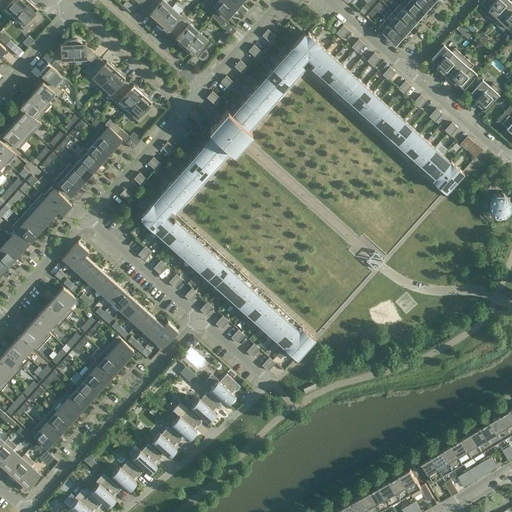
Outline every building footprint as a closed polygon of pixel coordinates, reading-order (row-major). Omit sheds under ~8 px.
[(2,0),(0,3),(0,7),(3,10),(6,8),(14,15),(27,0),(2,0)] [(35,4),(30,0),(27,0),(14,15),(22,23),(20,25),(25,30),(34,21),(36,22),(38,22),(40,21),(41,19),(42,17),(42,15),(40,13),(36,9),(37,8),(34,5),(35,4)] [(135,0),(145,8),(152,0),(135,0)] [(152,0),(145,8),(149,12),(148,14),(151,17),(151,18),(156,23),(171,7),(163,0),(152,0)] [(233,8),(224,0),(211,0),(210,2),(226,16),(233,8)] [(400,2),(400,3),(416,17),(423,9),(413,0),(408,0),(404,5),(400,2)] [(429,0),(413,0),(423,9),(431,1),(429,0)] [(484,14),(494,22),(510,3),(506,0),(482,0),(480,3),(488,10),(484,14)] [(366,11),(371,5),(367,2),(362,7),(366,11)] [(382,5),(378,2),(373,7),(377,11),(382,5)] [(416,17),(400,3),(393,11),(409,25),(416,17)] [(511,5),(510,3),(494,22),(503,30),(506,27),(511,31),(511,5)] [(171,7),(156,23),(162,28),(163,27),(166,31),(168,29),(172,33),(187,16),(182,12),(179,14),(171,7)] [(372,17),(377,11),(373,7),(368,13),(372,17)] [(221,24),(225,20),(215,11),(211,16),(221,24)] [(393,11),(386,19),(402,33),(409,25),(393,11)] [(187,16),(172,33),(176,36),(175,38),(178,41),(177,42),(183,47),(198,31),(190,23),(192,21),(187,16)] [(402,33),(386,19),(378,27),(394,41),(402,33)] [(343,24),(336,32),(339,34),(346,27),(343,24)] [(346,27),(339,34),(342,37),(349,30),(346,27)] [(275,35),(268,28),(265,31),(273,38),(275,35)] [(0,30),(0,38),(5,44),(10,39),(0,31),(0,30)] [(198,31),(183,47),(189,52),(190,51),(193,55),(195,53),(199,57),(201,58),(203,58),(205,57),(207,56),(207,53),(207,51),(206,50),(214,40),(208,36),(206,38),(198,31)] [(273,38),(265,31),(262,35),(270,42),(273,38)] [(28,46),(34,39),(28,34),(22,41),(28,46)] [(54,60),(51,64),(60,72),(64,68),(58,63),(61,59),(74,59),(73,38),(72,38),(69,38),(67,39),(64,41),(63,43),(60,43),(61,48),(58,49),(51,57),(54,60)] [(76,38),(73,38),(74,59),(86,58),(89,61),(87,63),(92,67),(100,58),(88,47),(85,47),(85,41),(83,42),(81,40),(79,39),(76,38)] [(293,45),(287,51),(303,65),(300,62),(307,55),(306,38),(301,38),(295,45),(293,43),(292,44),(293,45)] [(310,38),(306,38),(307,55),(314,61),(311,64),(312,65),(326,49),(320,44),(320,43),(319,42),(317,44),(310,38)] [(358,38),(352,46),(355,48),(361,41),(358,38)] [(361,41),(355,48),(358,51),(365,44),(361,41)] [(262,51),(254,44),(251,47),(259,54),(262,51)] [(443,44),(431,58),(434,60),(433,62),(447,74),(463,56),(454,47),(451,51),(443,44)] [(259,54),(251,47),(248,50),(256,57),(259,54)] [(326,49),(312,65),(320,72),(334,56),(326,49)] [(303,65),(287,51),(280,59),(296,73),(303,65)] [(374,51),(367,59),(370,62),(377,54),(374,51)] [(377,54),(370,62),(373,65),(380,58),(377,54)] [(334,56),(320,72),(327,79),(341,63),(334,56)] [(473,64),(463,56),(447,74),(461,86),(462,85),(465,88),(477,74),(470,68),(473,64)] [(92,67),(85,74),(91,79),(93,77),(101,84),(116,68),(110,62),(110,63),(106,60),(105,62),(100,58),(92,67)] [(248,66),(240,59),(237,62),(245,69),(248,66)] [(296,73),(280,59),(273,67),(289,81),(296,73)] [(60,88),(68,79),(60,72),(51,64),(50,64),(47,61),(42,67),(42,68),(39,71),(41,73),(37,77),(42,81),(47,85),(51,81),(55,85),(59,89),(60,88)] [(245,69),(237,62),(234,66),(242,73),(245,69)] [(341,63),(327,79),(335,86),(349,70),(341,63)] [(389,66),(383,73),(386,76),(392,68),(389,66)] [(289,81),(273,67),(266,75),(282,89),(289,81)] [(116,68),(101,84),(110,92),(107,94),(113,99),(127,82),(123,78),(125,77),(121,74),(122,73),(116,68)] [(392,68),(386,76),(389,79),(396,71),(392,68)] [(349,70),(335,86),(343,93),(357,77),(349,70)] [(234,82),(226,75),(223,78),(224,78),(231,85),(234,82)] [(282,89),(266,75),(259,82),(275,96),(282,89)] [(357,77),(343,93),(351,100),(365,84),(357,77)] [(231,85),(224,78),(223,78),(220,81),(228,88),(231,85)] [(482,79),(470,92),(473,95),(472,97),(486,109),(502,91),(493,82),(490,86),(482,79)] [(405,80),(398,87),(401,90),(408,82),(405,80)] [(63,90),(60,88),(59,89),(55,85),(51,81),(47,85),(42,81),(35,89),(51,104),(51,103),(48,100),(54,93),(58,96),(63,90)] [(126,111),(143,92),(137,86),(137,87),(133,84),(132,86),(127,82),(113,99),(126,111)] [(275,96),(259,82),(252,90),(268,104),(275,96)] [(408,82),(401,90),(404,93),(411,85),(408,82)] [(365,84),(351,100),(358,106),(372,91),(365,84)] [(51,104),(35,89),(28,97),(44,112),(51,104)] [(268,104),(252,90),(245,98),(261,112),(268,104)] [(220,97),(212,91),(210,94),(217,100),(220,97)] [(372,91),(358,106),(366,113),(380,98),(372,91)] [(156,112),(156,110),(156,108),(155,106),(150,102),(152,101),(148,98),(149,97),(143,92),(126,111),(140,123),(148,114),(150,115),(152,115),(154,114),(156,112)] [(217,100),(210,94),(207,97),(214,104),(217,100)] [(420,94),(414,101),(417,104),(423,96),(420,94)] [(423,96),(417,104),(420,107),(427,99),(423,96)] [(44,112),(28,97),(20,105),(25,109),(37,120),(37,119),(44,112)] [(261,112),(245,98),(238,106),(254,120),(261,112)] [(380,98),(366,113),(374,120),(388,105),(380,98)] [(388,105),(374,120),(382,127),(396,112),(388,105)] [(254,120),(238,106),(232,113),(247,127),(254,120)] [(436,107),(429,115),(432,118),(439,110),(436,107)] [(25,109),(18,117),(34,132),(41,123),(37,119),(37,120),(25,109)] [(247,127),(232,113),(227,109),(221,116),(222,117),(224,114),(243,132),(247,127)] [(203,117),(195,110),(192,113),(200,120),(203,117)] [(439,110),(432,118),(435,121),(442,113),(439,110)] [(396,112),(382,127),(389,134),(403,119),(396,112)] [(200,120),(192,113),(189,116),(197,123),(200,120)] [(511,113),(510,115),(508,114),(501,122),(511,132),(511,113)] [(73,123),(78,117),(74,114),(69,120),(73,123)] [(222,117),(221,116),(218,119),(216,122),(214,125),(234,142),(239,137),(243,132),(224,114),(222,117)] [(95,126),(101,120),(97,116),(91,123),(95,126)] [(34,132),(18,117),(11,125),(27,140),(34,132)] [(117,133),(121,128),(109,118),(104,123),(108,126),(101,134),(114,145),(121,137),(117,133)] [(79,129),(85,123),(80,119),(75,125),(79,129)] [(403,119),(389,134),(397,141),(411,126),(403,119)] [(67,129),(73,123),(69,120),(63,126),(67,129)] [(451,121),(445,129),(448,132),(454,124),(451,121)] [(234,142),(214,125),(216,122),(209,129),(214,133),(230,147),(234,142)] [(454,124),(448,132),(451,134),(458,127),(454,124)] [(27,140),(11,125),(3,134),(19,148),(27,140)] [(74,135),(79,129),(75,125),(70,131),(74,135)] [(189,132),(181,125),(178,128),(186,135),(189,132)] [(411,126),(397,141),(405,148),(419,133),(411,126)] [(126,142),(130,137),(121,128),(117,133),(121,137),(126,142)] [(186,135),(178,128),(175,132),(183,139),(186,135)] [(58,139),(64,133),(60,130),(54,136),(58,139)] [(214,133),(207,140),(223,154),(230,147),(214,133)] [(419,133),(405,148),(413,155),(427,139),(419,133)] [(114,145),(101,134),(94,142),(106,153),(114,145)] [(65,145),(70,139),(66,135),(61,141),(65,145)] [(467,135),(460,143),(463,145),(470,138),(467,135)] [(53,145),(58,139),(54,136),(49,142),(53,145)] [(470,138),(463,145),(466,148),(473,141),(470,138)] [(16,153),(0,139),(0,155),(8,163),(16,153)] [(427,139),(413,155),(420,162),(434,146),(427,139)] [(223,154),(207,140),(200,148),(216,162),(223,154)] [(59,151),(65,145),(61,141),(55,147),(59,151)] [(175,148),(167,141),(164,144),(172,151),(175,148)] [(106,153),(94,142),(87,150),(84,146),(83,147),(99,161),(106,153)] [(172,151),(164,144),(161,147),(169,154),(172,151)] [(44,155),(49,149),(45,146),(40,152),(44,155)] [(434,146),(420,162),(428,169),(442,153),(434,146)] [(99,161),(83,147),(76,155),(92,169),(99,161)] [(216,162),(200,148),(193,156),(209,170),(216,162)] [(50,161),(56,155),(52,151),(46,157),(50,161)] [(39,161),(44,155),(40,152),(35,158),(39,161)] [(442,153),(428,169),(436,176),(451,159),(450,159),(449,160),(442,153)] [(92,169),(76,155),(79,158),(72,166),(85,177),(92,169)] [(153,156),(150,159),(158,166),(161,163),(153,156)] [(209,170),(193,156),(187,164),(202,178),(209,170)] [(45,167),(50,161),(46,157),(41,163),(45,167)] [(158,166),(150,159),(147,163),(155,170),(158,166)] [(451,159),(436,176),(448,187),(463,170),(462,169),(461,170),(462,170),(460,172),(449,162),(451,160),(451,159)] [(85,177),(72,166),(69,163),(61,171),(78,185),(85,177)] [(202,178),(187,164),(180,172),(195,186),(202,178)] [(19,173),(24,178),(29,172),(24,167),(19,173)] [(78,185),(61,171),(54,179),(70,194),(78,185)] [(139,172),(136,175),(144,182),(147,179),(139,172)] [(195,186),(180,172),(173,179),(188,193),(195,186)] [(37,179),(31,174),(26,180),(32,185),(37,179)] [(144,182),(136,175),(134,178),(142,185),(144,182)] [(188,193),(173,179),(166,187),(181,201),(188,193)] [(23,183),(19,188),(23,191),(27,187),(23,183)] [(14,189),(10,185),(6,190),(10,194),(14,189)] [(71,203),(51,185),(43,194),(42,193),(41,193),(63,212),(71,203)] [(120,193),(124,198),(129,191),(125,187),(120,193)] [(181,201),(166,187),(159,195),(174,209),(181,201)] [(10,194),(6,190),(1,195),(5,198),(10,194)] [(20,195),(16,191),(12,196),(16,199),(20,195)] [(124,198),(128,201),(133,195),(129,191),(124,198)] [(63,212),(41,193),(34,201),(51,216),(58,209),(62,213),(63,212)] [(504,213),(509,206),(509,198),(503,193),(494,193),(489,199),(489,208),(495,213),(504,213)] [(174,209),(159,195),(153,201),(152,200),(151,202),(153,204),(147,211),(147,215),(165,214),(171,207),(174,209)] [(12,204),(16,199),(12,196),(8,201),(12,204)] [(51,216),(34,201),(27,209),(44,224),(51,216)] [(44,224),(27,209),(20,217),(37,232),(44,224)] [(171,220),(165,214),(147,215),(148,220),(155,226),(153,228),(154,229),(155,228),(161,234),(175,218),(174,217),(171,220)] [(37,232),(20,217),(12,225),(29,240),(37,232)] [(183,225),(175,218),(161,234),(169,241),(183,225)] [(29,240),(12,225),(17,229),(10,237),(22,248),(29,240)] [(190,232),(183,225),(169,241),(176,247),(190,232)] [(198,239),(190,232),(176,247),(184,254),(198,239)] [(10,237),(3,245),(15,256),(22,248),(10,237)] [(206,246),(198,239),(184,254),(192,261),(206,246)] [(78,240),(60,260),(70,268),(73,266),(84,253),(88,249),(78,240)] [(15,256),(3,245),(0,248),(0,257),(8,264),(15,256)] [(138,253),(141,256),(148,248),(145,245),(138,253)] [(214,253),(206,246),(192,261),(200,268),(214,253)] [(148,248),(141,256),(144,259),(151,251),(148,248)] [(84,253),(73,266),(81,273),(92,260),(84,253)] [(221,260),(214,253),(200,268),(207,275),(221,260)] [(153,267),(156,270),(163,262),(160,259),(153,267)] [(92,260),(81,273),(89,280),(100,267),(92,260)] [(229,267),(221,260),(207,275),(215,282),(229,267)] [(163,262),(156,270),(160,273),(167,265),(163,262)] [(100,267),(89,280),(97,287),(108,275),(100,267)] [(237,273),(229,267),(215,282),(223,289),(237,273)] [(65,274),(59,269),(54,274),(60,279),(65,274)] [(169,281),(172,284),(179,276),(176,273),(169,281)] [(245,280),(237,273),(223,289),(231,296),(245,280)] [(108,275),(97,287),(105,294),(116,282),(108,275)] [(179,276),(172,284),(175,287),(182,279),(179,276)] [(252,287),(245,280),(231,296),(238,303),(252,287)] [(116,282),(105,294),(112,301),(124,289),(116,282)] [(75,297),(63,286),(56,294),(72,310),(73,309),(68,305),(75,297)] [(184,295),(187,298),(194,290),(191,287),(184,295)] [(260,294),(252,287),(238,303),(246,310),(260,294)] [(124,289),(112,301),(120,308),(132,296),(124,289)] [(194,290),(187,298),(191,301),(198,293),(194,290)] [(72,310),(56,294),(48,302),(65,318),(72,310)] [(268,301),(260,294),(246,310),(254,317),(268,301)] [(132,296),(120,308),(128,316),(140,303),(132,296)] [(200,309),(203,312),(210,304),(207,301),(200,309)] [(276,308),(268,301),(254,317),(262,324),(276,308)] [(65,318),(48,302),(41,310),(58,326),(65,318)] [(140,303),(128,316),(136,323),(148,310),(140,303)] [(210,304),(203,312),(206,314),(213,306),(210,304)] [(276,308),(262,324),(269,331),(283,315),(276,308)] [(58,326),(41,310),(34,318),(51,334),(51,333),(47,329),(53,322),(58,326)] [(148,310),(136,323),(144,330),(155,317),(148,310)] [(215,323),(218,325),(225,317),(222,315),(215,323)] [(283,315),(269,331),(277,338),(291,322),(283,315)] [(89,325),(94,320),(90,317),(86,321),(89,325)] [(155,317),(144,330),(152,337),(163,324),(155,317)] [(225,317),(218,325),(222,328),(229,320),(225,317)] [(51,334),(34,318),(27,327),(44,342),(51,334)] [(167,320),(163,324),(152,337),(150,340),(160,348),(177,329),(167,320)] [(96,330),(100,326),(96,322),(92,327),(96,330)] [(291,322),(277,338),(285,345),(299,329),(291,322)] [(44,342),(27,327),(20,335),(36,350),(44,342)] [(91,335),(96,330),(92,327),(87,332),(91,335)] [(238,329),(231,337),(234,339),(241,331),(238,329)] [(311,340),(299,329),(285,345),(287,344),(298,354),(311,340)] [(241,331),(234,339),(237,342),(244,334),(241,331)] [(133,349),(117,334),(110,343),(126,357),(133,349)] [(36,350),(20,335),(12,343),(25,354),(32,346),(36,350)] [(71,346),(75,341),(71,337),(67,342),(71,346)] [(86,342),(82,338),(77,343),(81,347),(86,342)] [(25,354),(12,343),(5,351),(22,366),(29,358),(25,354)] [(77,352),(81,347),(77,343),(73,348),(77,352)] [(126,357),(110,343),(102,351),(118,365),(126,357)] [(253,343),(246,350),(249,353),(256,345),(253,343)] [(256,345),(249,353),(253,356),(260,348),(256,345)] [(151,351),(145,346),(141,351),(146,356),(151,351)] [(61,357),(65,352),(61,349),(57,353),(61,357)] [(22,366),(5,351),(0,356),(0,360),(15,374),(22,366)] [(96,358),(95,359),(111,373),(118,365),(102,351),(106,354),(99,362),(96,358)] [(67,363),(71,358),(67,354),(63,359),(67,363)] [(269,356),(262,364),(265,367),(272,359),(269,356)] [(62,368),(67,363),(63,359),(58,364),(62,368)] [(111,373),(95,359),(88,367),(104,381),(111,373)] [(272,359),(265,367),(268,370),(275,362),(272,359)] [(15,374),(0,360),(0,375),(8,382),(15,374)] [(51,368),(47,365),(42,370),(46,373),(51,368)] [(186,365),(180,371),(193,383),(199,377),(186,365)] [(104,381),(88,367),(81,375),(97,389),(104,381)] [(230,368),(227,371),(233,376),(236,373),(230,368)] [(53,379),(57,374),(53,370),(49,375),(53,379)] [(235,390),(240,385),(226,373),(219,380),(218,379),(218,378),(212,373),(203,382),(211,388),(222,399),(227,403),(228,402),(231,402),(233,400),(234,398),(234,395),(235,394),(232,392),(234,389),(235,390)] [(48,384),(53,379),(49,375),(44,380),(48,384)] [(84,378),(77,386),(90,397),(97,389),(81,375),(80,375),(84,378)] [(32,381),(28,386),(32,389),(36,384),(32,381)] [(73,383),(66,391),(82,405),(90,397),(77,386),(73,383)] [(303,388),(305,393),(316,388),(314,384),(314,383),(303,388)] [(38,395),(42,390),(38,386),(34,391),(38,395)] [(216,408),(221,403),(220,402),(222,399),(211,388),(208,391),(207,390),(200,398),(198,397),(191,405),(208,421),(209,420),(211,420),(214,418),(215,416),(215,413),(216,412),(213,409),(215,407),(216,408)] [(38,395),(34,391),(30,396),(34,400),(38,395)] [(82,405),(66,391),(59,399),(75,414),(82,405)] [(17,405),(22,400),(18,397),(14,402),(17,405)] [(59,399),(52,407),(68,422),(75,414),(59,399)] [(24,411),(28,406),(24,402),(20,407),(24,411)] [(19,416),(24,411),(20,407),(15,412),(19,416)] [(68,422),(52,407),(45,415),(61,430),(68,422)] [(179,414),(171,423),(189,438),(189,437),(192,437),(195,436),(196,433),(196,431),(196,430),(193,427),(196,424),(197,425),(202,420),(188,408),(181,416),(179,414)] [(511,432),(511,410),(511,408),(510,408),(510,409),(501,414),(511,433),(511,432)] [(9,417),(2,411),(0,413),(0,416),(5,421),(9,417)] [(511,433),(501,414),(491,420),(502,439),(511,433)] [(61,430),(45,415),(37,423),(54,438),(61,430)] [(16,423),(9,417),(5,421),(12,427),(16,423)] [(502,439),(491,420),(481,426),(492,445),(502,439)] [(54,438),(37,423),(30,432),(46,446),(54,438)] [(151,440),(169,455),(170,455),(172,454),(175,453),(176,450),(176,448),(176,447),(174,444),(176,441),(177,443),(182,438),(168,425),(161,433),(159,431),(151,440)] [(23,437),(27,433),(19,426),(16,430),(23,437)] [(492,445),(481,426),(472,432),(483,450),(492,445)] [(483,450),(472,432),(462,438),(473,456),(483,450)] [(33,439),(27,433),(23,437),(30,443),(33,439)] [(4,441),(0,444),(0,462),(13,449),(16,445),(7,437),(4,441)] [(473,456),(462,438),(452,444),(463,462),(473,456)] [(132,457),(149,473),(150,472),(153,472),(155,470),(156,468),(156,465),(157,464),(154,461),(156,459),(157,460),(162,455),(148,442),(141,450),(139,448),(132,457)] [(41,453),(45,449),(38,443),(35,447),(41,453)] [(511,447),(509,443),(503,447),(506,452),(511,448),(511,447)] [(463,462),(452,444),(442,450),(453,468),(463,462)] [(13,449),(0,462),(0,465),(2,467),(1,468),(7,473),(25,453),(24,453),(21,456),(13,449)] [(52,455),(45,449),(41,453),(48,459),(52,455)] [(453,468),(442,450),(433,455),(432,455),(444,474),(453,468)] [(34,461),(25,453),(7,473),(12,478),(13,478),(16,480),(34,461)] [(83,459),(97,468),(101,463),(88,453),(83,459)] [(444,474),(432,455),(420,463),(425,471),(423,472),(429,483),(444,474)] [(490,455),(483,459),(486,464),(493,460),(490,455)] [(111,474),(128,489),(129,488),(132,488),(134,487),(135,484),(135,481),(136,480),(133,478),(136,475),(137,476),(141,471),(127,459),(121,466),(119,465),(111,474)] [(34,461),(16,480),(19,483),(19,484),(25,490),(27,491),(29,491),(31,490),(32,488),(33,486),(33,484),(31,482),(40,473),(31,465),(34,462),(34,461)] [(488,467),(491,472),(498,468),(494,463),(488,467)] [(413,466),(400,474),(411,493),(414,497),(422,492),(426,499),(432,496),(424,483),(421,485),(415,476),(418,475),(413,466)] [(470,466),(464,470),(467,476),(473,472),(470,466)] [(101,499),(108,506),(109,505),(111,505),(114,503),(115,500),(115,498),(116,497),(112,494),(115,491),(116,493),(121,488),(103,472),(96,479),(98,481),(90,490),(93,493),(101,499)] [(411,493),(400,474),(391,479),(401,498),(411,493)] [(468,478),(472,483),(478,480),(475,474),(468,478)] [(451,478),(444,482),(447,487),(454,483),(451,478)] [(401,498),(391,479),(381,485),(391,504),(401,498)] [(391,504),(381,485),(371,491),(381,509),(391,504)] [(449,490),(452,495),(458,491),(455,486),(449,490)] [(69,506),(76,511),(93,511),(91,510),(94,507),(95,509),(100,504),(98,502),(101,499),(93,493),(91,496),(82,488),(75,495),(77,497),(69,506)] [(376,511),(381,509),(371,491),(361,496),(369,511),(376,511)] [(369,511),(361,496),(351,502),(356,511),(369,511)] [(429,508),(435,505),(432,499),(426,503),(429,508)] [(356,511),(351,502),(341,507),(343,511),(356,511)] [(411,508),(408,503),(401,506),(404,511),(411,508)]
